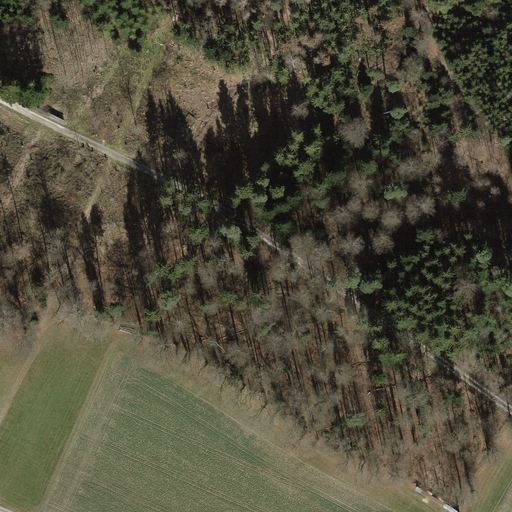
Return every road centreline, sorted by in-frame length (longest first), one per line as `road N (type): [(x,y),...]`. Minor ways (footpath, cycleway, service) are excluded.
road 1 (track): [(0,98),(260,232),(511,412)]
road 2 (track): [(153,61),(0,420)]
road 3 (track): [(408,0),(511,170)]
